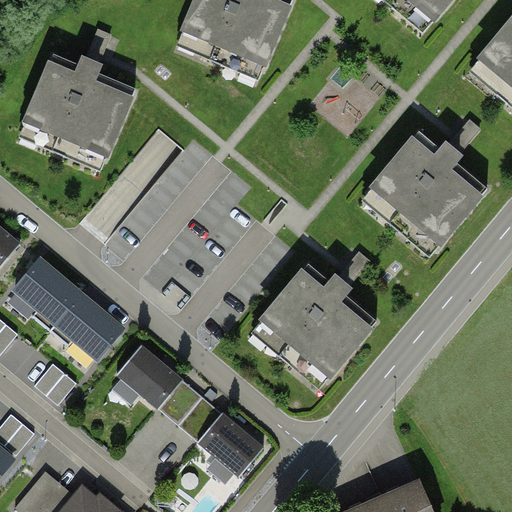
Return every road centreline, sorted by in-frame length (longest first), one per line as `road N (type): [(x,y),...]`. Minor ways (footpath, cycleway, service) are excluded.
road 1 (residential): [(319,458),(0,196)]
road 2 (residential): [(319,458),(511,226)]
